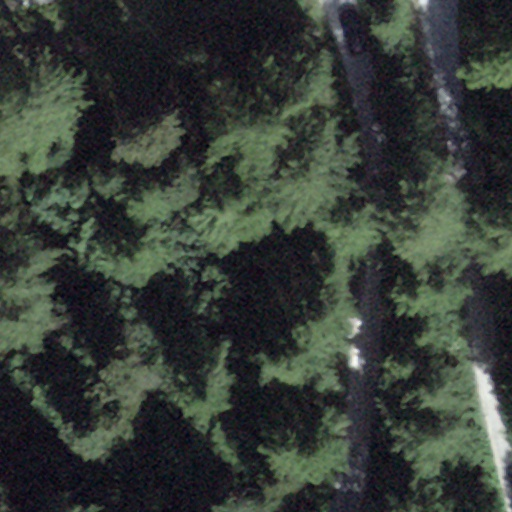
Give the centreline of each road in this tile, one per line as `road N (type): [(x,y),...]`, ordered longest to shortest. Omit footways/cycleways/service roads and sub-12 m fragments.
road 1 (track): [(344,511),(379,207),(375,132),(341,0)]
road 2 (track): [(437,0),(483,342),(511,468)]
